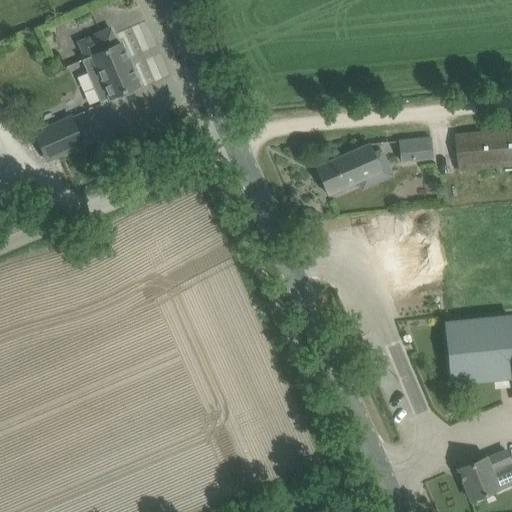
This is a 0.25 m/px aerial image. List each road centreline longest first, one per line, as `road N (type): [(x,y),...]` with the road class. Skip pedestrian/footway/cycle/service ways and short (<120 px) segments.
road 1 (tertiary): [(394,511),(231,148)]
road 2 (track): [(231,148),(270,130),(511,106)]
road 3 (unclassified): [(231,148),(0,246)]
road 4 (tertiary): [(231,148),(167,0)]
